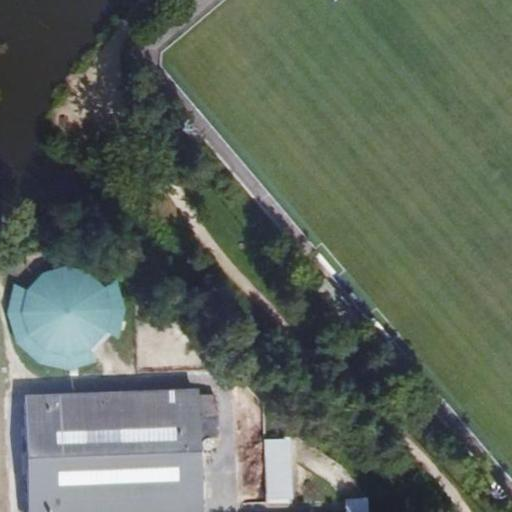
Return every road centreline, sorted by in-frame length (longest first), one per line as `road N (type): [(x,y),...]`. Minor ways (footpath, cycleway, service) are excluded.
road 1 (track): [(140,0),(106,48),(95,91),(226,263),(466,511)]
road 2 (motorway): [(511,219),(304,511)]
road 3 (motorway): [(374,511),(511,321)]
